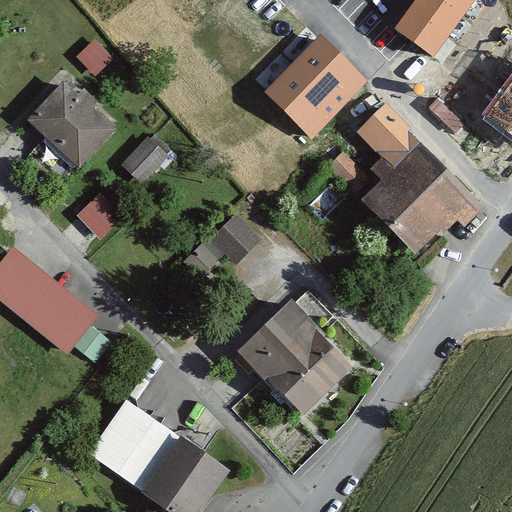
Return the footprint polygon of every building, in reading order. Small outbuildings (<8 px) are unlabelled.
[(472,0),(421,0),(400,29),(433,54),(472,0)] [(97,35),(78,52),(96,72),(115,55),(97,35)] [(323,39),(269,93),(311,134),(365,80),(323,39)] [(67,72),(24,118),(75,165),(111,126),(91,108),(98,100),(67,72)] [(511,82),(486,116),(511,135),(511,82)] [(364,170),(345,151),(330,165),(415,253),(452,216),(463,227),(484,207),(383,103),(357,129),(381,154),(364,170)] [(148,136),(127,160),(145,177),(167,153),(148,136)] [(101,237),(121,218),(96,193),(77,212),(101,237)] [(199,277),(226,255),(232,263),(263,239),(241,211),(183,257),(199,277)] [(15,244),(0,262),(0,296),(71,352),(77,344),(95,357),(111,337),(92,322),(101,311),(15,244)] [(285,296),(232,347),(298,416),(352,365),(285,296)] [(199,511),(229,470),(125,398),(85,455),(167,511),(199,511)]
